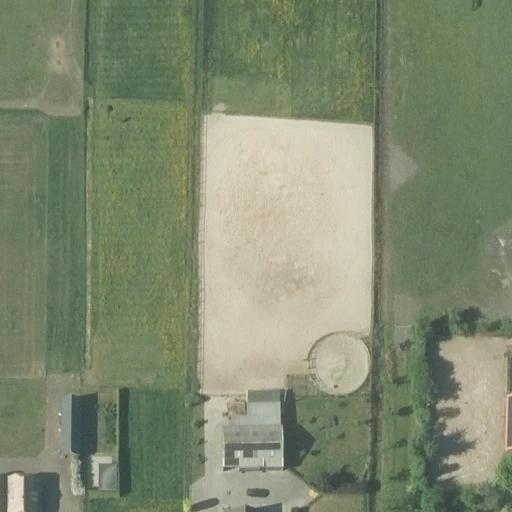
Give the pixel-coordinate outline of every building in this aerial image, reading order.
[(0,156),(35,158),(36,128),(0,126),(0,156)] [(35,188),(35,158),(0,158),(0,215),(35,216),(35,199),(23,199),(23,188),(35,188)] [(0,228),(0,244),(34,245),(35,229),(0,228)] [(0,257),(0,273),(35,274),(35,258),(0,257)] [(33,287),(0,286),(0,302),(33,303),(33,287)] [(0,330),(34,331),(34,316),(0,315),(0,330)] [(0,360),(34,361),(34,345),(0,344),(0,360)] [(170,373),(170,353),(114,350),(113,370),(170,373)] [(60,402),(59,460),(79,461),(80,402),(60,402)] [(222,473),(282,473),(282,431),(221,432),(222,473)] [(2,484),(1,511),(39,511),(40,484),(2,484)] [(277,495),(276,484),(251,487),(253,498),(277,495)]
